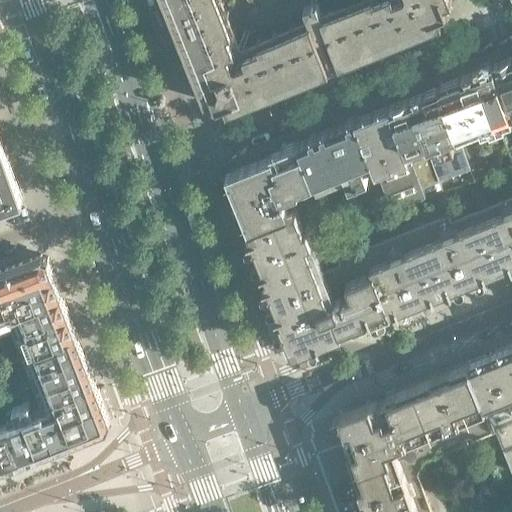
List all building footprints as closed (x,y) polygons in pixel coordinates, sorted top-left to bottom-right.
[(329,66),(317,35),(327,31),(322,18),(323,18),(321,13),(322,13),(321,10),(320,11),(317,1),(304,6),(308,16),(307,16),(308,18),(309,18),(311,23),(244,50),(235,46),(216,0),(167,0),(178,25),(186,45),(184,45),(205,97),(213,94),(215,101),(217,100),(217,101),(218,102),(224,99),(227,107),(279,86),(278,84),(293,78),(294,80),(329,66)] [(368,0),(323,18),(322,18),(327,31),(340,62),(442,20),(439,13),(446,10),(445,9),(445,8),(446,8),(444,1),(447,0),(368,0)] [(511,52),(511,53),(511,52),(511,53),(509,55),(509,54),(507,55),(507,56),(499,59),(499,58),(497,59),(498,59),(494,61),(511,113),(511,52)] [(482,65),(476,67),(503,142),(511,138),(511,113),(494,61),(494,60),(491,61),(491,63),(483,66),(482,65)] [(462,72),(461,73),(487,148),(503,142),(476,67),(471,69),(471,71),(463,74),(462,72)] [(487,148),(461,73),(454,75),(455,76),(441,82),(440,81),(438,82),(458,131),(466,154),(474,179),(495,172),(487,148)] [(458,131),(438,82),(438,83),(435,84),(434,83),(433,84),(428,87),(428,86),(425,87),(426,88),(415,92),(415,91),(414,91),(413,92),(414,92),(411,94),(410,93),(409,93),(426,138),(427,142),(435,139),(439,150),(455,145),(451,134),(458,131)] [(426,138),(409,93),(408,94),(408,95),(402,97),(402,96),(400,97),(401,98),(391,102),(390,101),(389,101),(406,146),(426,138)] [(418,177),(406,146),(389,101),(356,115),(371,155),(391,208),(424,196),(418,177)] [(371,155),(356,115),(354,115),(354,116),(346,120),(346,119),(344,120),(345,120),(338,123),(338,122),(337,123),(359,180),(367,177),(360,160),(371,155)] [(359,180),(337,123),(336,123),(336,124),(330,126),(318,130),(334,170),(342,167),(349,184),(359,180)] [(334,170),(318,130),(307,135),(307,136),(300,138),(299,138),(315,178),(334,170)] [(0,205),(23,197),(5,148),(0,133),(0,205)] [(312,183),(312,181),(314,180),(313,178),(315,178),(299,138),(269,150),(270,154),(227,171),(249,224),(248,224),(248,226),(289,209),(283,193),(299,187),(300,187),(302,188),(304,188),(307,188),(309,187),(310,185),(312,183)] [(474,179),(466,154),(436,165),(437,170),(444,189),(474,179)] [(444,189),(437,170),(418,177),(424,196),(444,189)] [(353,326),(511,261),(511,194),(451,219),(449,212),(337,256),(340,262),(324,268),(307,225),(304,227),(296,207),(293,208),(293,207),(289,209),(248,226),(267,273),(264,274),(274,296),(258,303),(275,352),(291,346),(293,350),(342,330),(341,327),(352,322),(353,326)] [(53,272),(48,258),(48,257),(48,256),(41,254),(41,253),(40,254),(0,269),(0,275),(6,290),(53,272)] [(0,325),(11,321),(14,320),(11,311),(61,292),(53,272),(6,290),(0,275),(0,325)] [(14,320),(11,321),(16,336),(20,334),(18,331),(68,311),(61,292),(11,311),(14,320)] [(20,334),(16,336),(22,352),(26,350),(76,331),(68,311),(18,331),(20,334)] [(26,350),(22,352),(28,368),(30,367),(34,366),(82,348),(76,331),(26,350)] [(511,342),(511,343),(468,360),(511,470),(511,469),(511,342)] [(34,366),(30,367),(36,384),(51,379),(89,364),(82,348),(34,366)] [(432,511),(418,471),(424,459),(496,430),(468,360),(397,389),(398,393),(378,401),(377,397),(339,411),(364,480),(359,483),(368,507),(373,505),(376,511),(432,511)] [(40,451),(22,407),(6,364),(0,366),(0,399),(9,422),(23,457),(40,451)] [(36,384),(35,385),(43,402),(47,401),(96,382),(89,364),(51,379),(36,384)] [(43,402),(41,403),(43,408),(44,412),(61,404),(65,414),(103,399),(96,382),(47,401),(43,402)] [(108,424),(110,418),(103,399),(65,414),(48,421),(57,444),(108,424)] [(57,444),(48,421),(44,412),(43,408),(35,412),(31,403),(22,407),(40,451),(57,444)] [(65,414),(61,404),(44,412),(48,421),(65,414)] [(23,457),(9,422),(2,425),(0,419),(0,449),(6,464),(8,463),(21,458),(23,457)]
